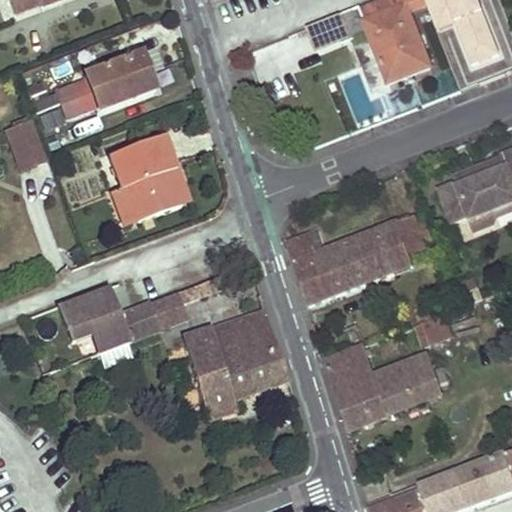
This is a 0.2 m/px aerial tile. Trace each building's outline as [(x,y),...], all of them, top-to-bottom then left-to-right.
[(42,6),(39,0),(11,0),(17,15),(42,6)] [(64,0),(39,0),(42,6),(42,8),(64,0)] [(423,0),(381,0),(309,29),(317,49),(340,40),(367,29),(372,41),(389,85),(431,69),(408,7),(424,1),(423,0)] [(423,0),(424,1),(436,31),(455,24),(471,66),(499,55),(477,0),(423,0)] [(372,41),(367,29),(340,40),(343,46),(364,38),(366,43),(372,41)] [(156,92),(143,56),(87,77),(88,81),(56,93),(67,121),(99,109),(101,114),(156,92)] [(59,109),(39,116),(44,131),(64,125),(59,109)] [(21,175),(49,164),(33,122),(5,133),(21,175)] [(178,172),(165,138),(110,159),(121,191),(126,189),(139,227),(182,210),(170,175),(178,172)] [(473,173),(456,180),(458,186),(442,193),(454,225),(471,218),(477,233),(497,225),(503,212),(511,208),(511,154),(503,158),(505,161),(490,167),(492,171),(475,178),(473,173)] [(473,173),(475,178),(492,171),(490,167),(473,173)] [(191,207),(178,172),(170,175),(182,210),(191,207)] [(139,227),(126,189),(121,191),(117,193),(131,230),(139,227)] [(425,216),(400,225),(413,262),(430,256),(427,249),(436,244),(425,216)] [(400,225),(380,232),(398,277),(416,270),(413,262),(400,225)] [(321,231),(310,235),(318,255),(328,251),(321,231)] [(380,232),(353,242),(370,287),(398,277),(380,232)] [(310,235),(289,244),(296,265),(314,259),(319,257),(318,255),(310,235)] [(319,257),(314,259),(331,302),(370,287),(353,242),(328,251),(318,255),(319,257)] [(314,259),(296,265),(310,309),(331,302),(314,259)] [(222,277),(179,293),(183,304),(226,287),(222,277)] [(110,286),(105,288),(112,304),(103,308),(108,320),(121,315),(110,286)] [(105,288),(59,306),(73,344),(95,336),(101,354),(160,330),(150,304),(121,315),(108,320),(103,308),(112,304),(105,288)] [(458,291),(433,290),(432,304),(435,304),(456,304),(458,291)] [(179,293),(150,304),(160,330),(189,319),(183,304),(179,293)] [(434,306),(416,313),(422,325),(440,318),(434,306)] [(289,383),(267,314),(184,337),(208,422),(238,412),(235,400),(289,383)] [(422,325),(417,327),(427,350),(451,341),(442,317),(440,318),(422,325)] [(366,347),(327,362),(349,435),(444,398),(430,357),(377,376),(366,347)] [(420,493),(370,511),(465,511),(511,494),(511,454),(455,477),(455,473),(418,487),(420,493)]
